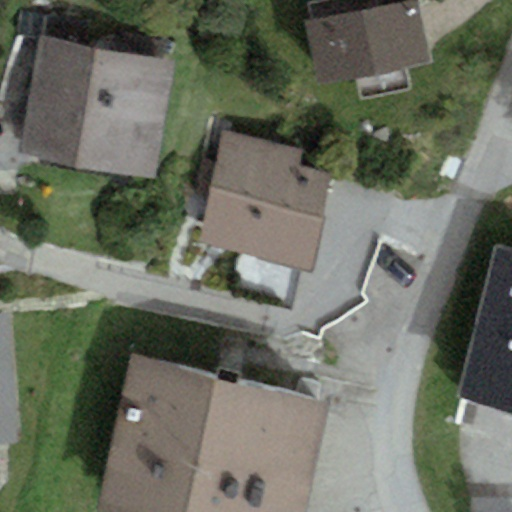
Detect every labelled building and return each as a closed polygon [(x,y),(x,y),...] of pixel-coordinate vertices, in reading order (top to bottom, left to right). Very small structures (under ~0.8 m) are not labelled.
[(419,0),(413,0),(306,20),(318,83),(355,76),(408,66),(431,62),(419,0)] [(153,176),(174,62),(164,60),(168,40),(121,31),(117,48),(85,43),(89,25),(49,17),(45,37),(41,36),(19,151),(153,176)] [(408,66),(355,76),(359,99),(412,89),(408,66)] [(304,148),(225,130),(200,243),(239,252),(229,293),(285,305),(293,268),(311,272),(333,173),(300,165),(304,148)] [(511,251),(495,248),(456,399),(511,413),(511,251)] [(0,442),(17,441),(9,313),(0,313),(0,442)] [(306,511),(331,400),(133,357),(98,511),(306,511)]
